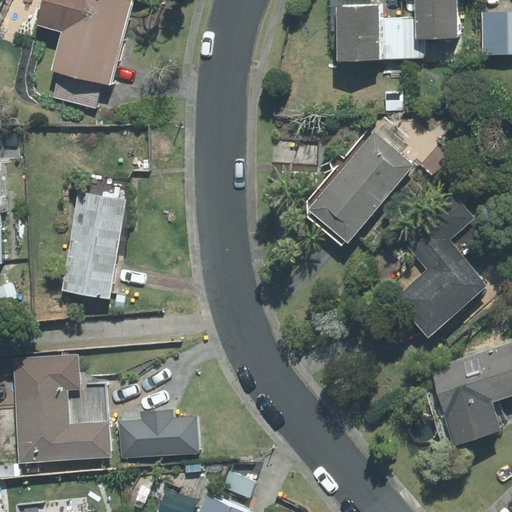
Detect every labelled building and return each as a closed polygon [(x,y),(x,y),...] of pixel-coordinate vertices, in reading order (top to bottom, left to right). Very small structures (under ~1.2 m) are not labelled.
[(117,83),(137,0),(47,0),(41,24),(67,31),(58,68),(117,83)] [(389,4),(346,3),(345,59),(464,61),(465,0),(423,0),(423,18),(389,17),(389,4)] [(511,13),(484,13),(483,53),(511,53),(511,13)] [(420,161),(378,127),(308,213),(351,247),(420,161)] [(489,206),(467,187),(411,248),(432,267),(401,299),(439,335),(496,276),(459,239),(489,206)] [(133,198),(82,190),(67,289),(118,296),(133,198)] [(511,342),(437,368),(453,415),(463,443),(511,427),(501,399),(511,394),(511,342)] [(16,357),(23,462),(116,456),(114,420),(74,423),(71,389),(85,388),(83,352),(16,357)] [(252,511),(253,510),(210,493),(202,511),(252,511)]
